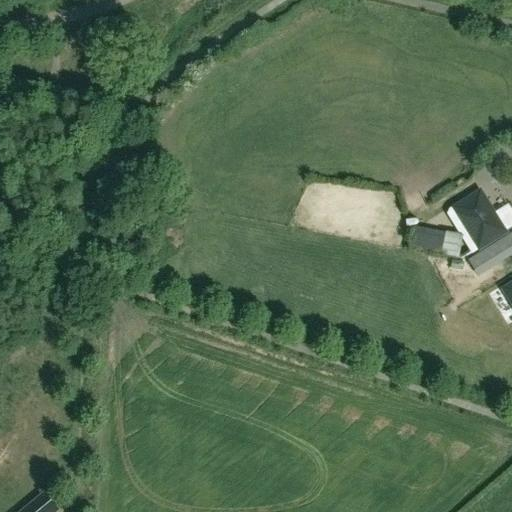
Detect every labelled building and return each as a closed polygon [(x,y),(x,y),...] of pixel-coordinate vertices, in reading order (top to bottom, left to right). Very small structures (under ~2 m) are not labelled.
[(478,250),(506,233),(480,192),(453,209),(478,250)] [(511,197),(498,207),(509,223),(511,221),(511,197)] [(511,254),(511,233),(468,261),(477,276),(511,254)] [(511,304),(511,284),(503,290),(511,304)] [(56,511),(42,495),(21,511),(56,511)]
